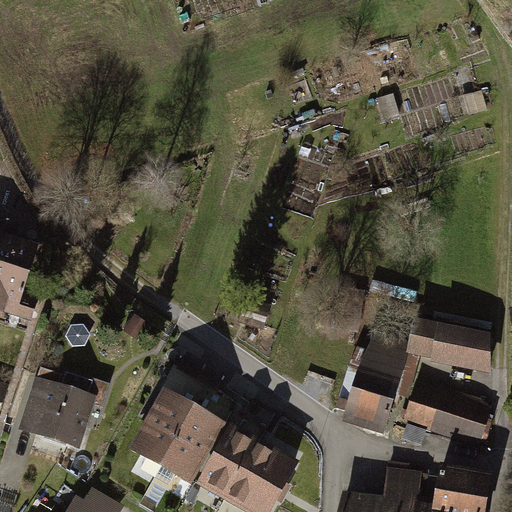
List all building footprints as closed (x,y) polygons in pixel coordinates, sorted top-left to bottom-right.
[(29,248),(0,237),(0,312),(5,314),(29,248)] [(484,336),(410,320),(404,347),(479,363),(484,336)] [(367,335),(337,416),(372,429),(402,348),(367,335)] [(90,395),(30,376),(13,427),(73,446),(90,395)] [(415,385),(403,421),(478,445),(490,410),(415,385)] [(191,406),(157,388),(125,448),(159,466),(191,406)] [(225,423),(191,406),(159,466),(193,484),(225,423)] [(259,441),(225,423),(193,484),(227,501),(259,441)] [(264,511),(293,459),(259,441),(227,501),(246,511),(264,511)] [(389,466),(385,504),(383,511),(402,511),(406,468),(389,466)] [(427,511),(432,470),(406,468),(402,511),(427,511)] [(479,511),(483,475),(432,470),(427,511),(479,511)] [(89,511),(69,499),(61,511),(89,511)] [(383,511),(385,504),(346,501),(343,511),(383,511)]
